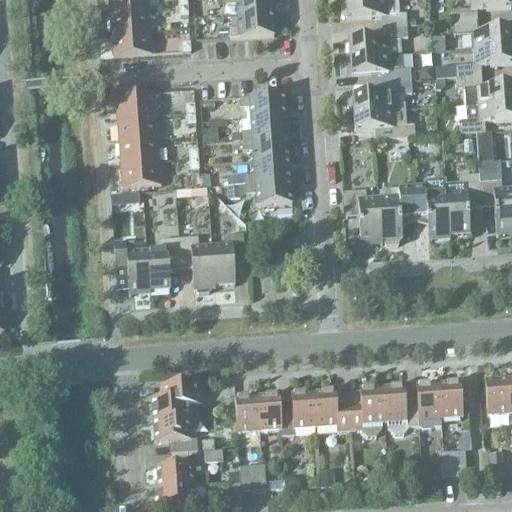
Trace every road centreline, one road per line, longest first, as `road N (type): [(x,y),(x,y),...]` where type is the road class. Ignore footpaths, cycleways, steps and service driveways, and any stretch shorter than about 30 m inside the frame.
road 1 (residential): [(95,79),(310,65)]
road 2 (residential): [(326,304),(112,319)]
road 3 (residential): [(324,274),(310,65)]
road 4 (residential): [(20,291),(5,85)]
road 5 (residential): [(124,362),(328,345)]
road 6 (residential): [(328,345),(511,333)]
road 7 (residential): [(135,511),(124,362)]
road 8 (residential): [(0,370),(124,362)]
